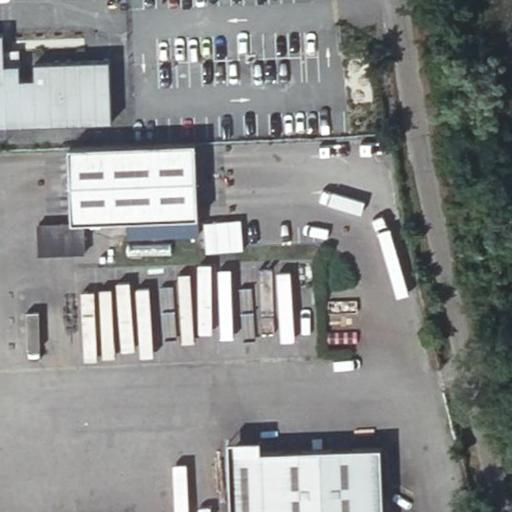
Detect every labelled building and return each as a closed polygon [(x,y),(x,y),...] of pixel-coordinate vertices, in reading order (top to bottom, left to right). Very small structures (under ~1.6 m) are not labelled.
[(0,30),(0,123),(37,122),(35,75),(20,76),(20,61),(5,62),(4,46),(3,30),(0,30)] [(19,46),(4,46),(5,62),(20,61),(19,46)] [(35,75),(37,122),(110,118),(107,58),(35,61),(35,75)] [(241,74),(139,78),(140,119),(243,116),(241,74)] [(188,143),(62,148),(64,187),(65,223),(120,221),(120,237),(191,235),(189,184),(188,143)] [(228,440),(229,451),(261,450),(261,438),(228,440)] [(383,511),(381,446),(261,450),(229,451),(230,511),(383,511)]
